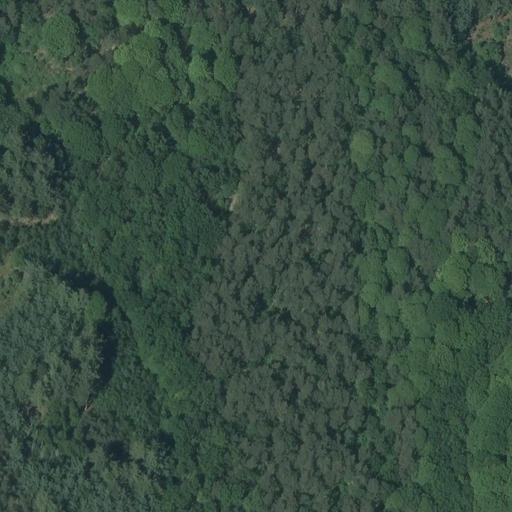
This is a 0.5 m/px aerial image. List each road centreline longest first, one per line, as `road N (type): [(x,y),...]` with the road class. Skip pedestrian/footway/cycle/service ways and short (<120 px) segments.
road 1 (unknown): [(177,348),(228,169),(230,135),(214,58),(185,0)]
road 2 (track): [(328,0),(455,65),(511,108)]
road 3 (unknown): [(251,511),(177,348)]
